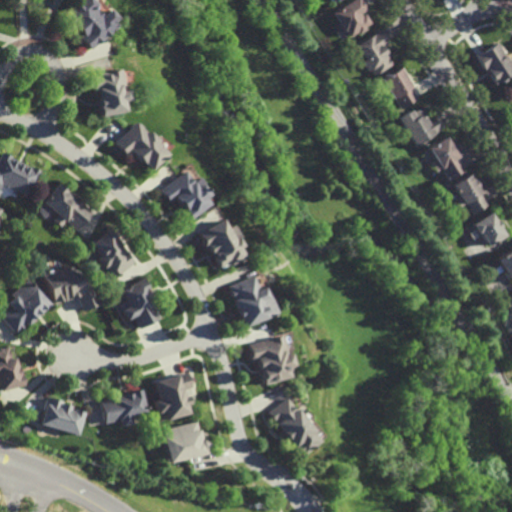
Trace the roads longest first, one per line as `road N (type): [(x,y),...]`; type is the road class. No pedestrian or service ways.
road 1 (residential): [(313,511),(249,457),(193,289),(149,222),(78,155),(0,107)]
road 2 (residential): [(511,403),(262,0)]
road 3 (residential): [(511,173),(401,0)]
road 4 (residential): [(46,132),(61,88),(53,60),(16,55),(0,81)]
road 5 (residential): [(210,333),(133,359),(71,357)]
road 6 (secondary): [(111,511),(0,457)]
